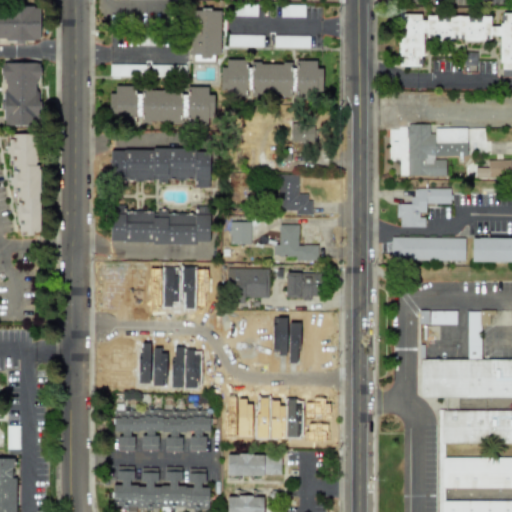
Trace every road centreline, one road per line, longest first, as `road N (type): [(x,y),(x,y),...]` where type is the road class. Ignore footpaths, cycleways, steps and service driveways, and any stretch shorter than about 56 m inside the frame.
road 1 (tertiary): [(357,511),(355,0)]
road 2 (residential): [(72,511),(74,0)]
road 3 (residential): [(70,454),(207,457)]
